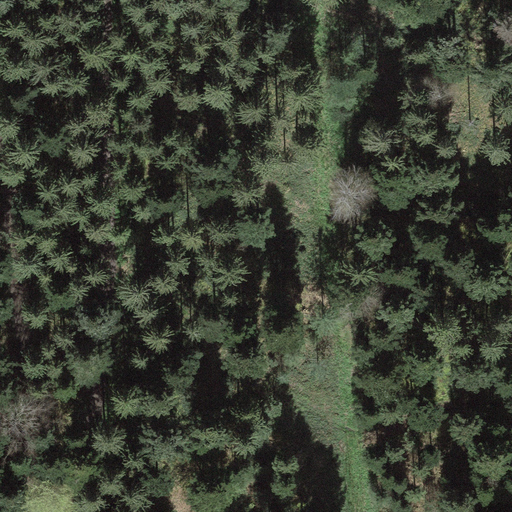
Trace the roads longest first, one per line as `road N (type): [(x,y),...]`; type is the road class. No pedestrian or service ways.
road 1 (track): [(101,0),(105,305),(75,511)]
road 2 (track): [(0,224),(20,373),(22,511)]
